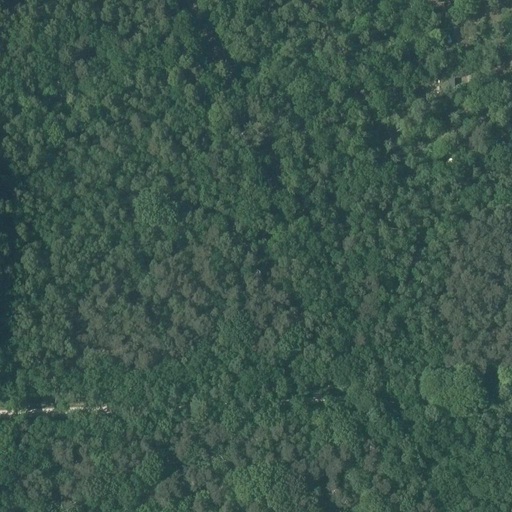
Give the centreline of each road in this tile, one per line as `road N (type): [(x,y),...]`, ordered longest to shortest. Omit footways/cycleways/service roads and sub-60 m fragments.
road 1 (unknown): [(443,511),(194,0)]
road 2 (track): [(511,384),(305,405),(0,416)]
